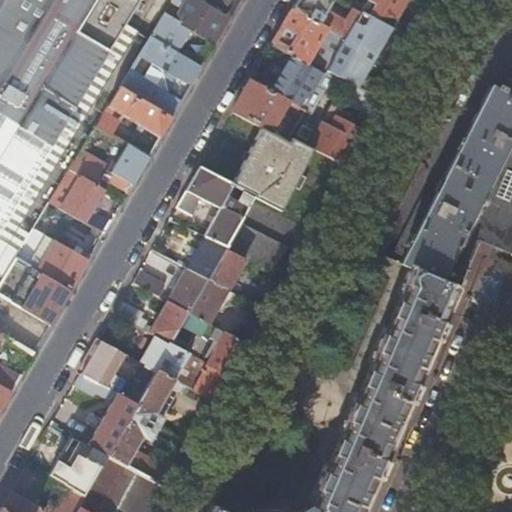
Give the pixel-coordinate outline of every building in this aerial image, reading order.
[(0,0),(0,283),(4,277),(0,273),(0,228),(139,0),(0,0)] [(200,3),(195,0),(170,0),(170,2),(181,8),(173,21),(189,31),(213,45),(228,20),(207,7),(200,3)] [(195,0),(200,3),(202,0),(211,0),(207,7),(228,20),(239,0),(195,0)] [(332,0),(296,0),(291,9),(344,40),(359,14),(352,10),(345,22),(326,11),(332,0)] [(416,23),(424,9),(407,0),(367,0),(366,1),(374,6),(368,17),(390,29),(399,13),(416,23)] [(428,0),(407,0),(424,9),(428,0)] [(344,40),(291,9),(271,44),(290,55),(310,67),(313,63),(310,60),(321,39),(339,49),(343,41),(344,40)] [(368,17),(360,13),(359,14),(344,40),(343,41),(373,57),(390,29),(368,17)] [(173,21),(163,15),(149,38),(180,58),(183,52),(179,49),(189,31),(173,21)] [(180,58),(149,38),(119,88),(170,119),(199,69),(180,58)] [(333,60),(339,49),(321,39),(310,60),(313,63),(310,67),(322,74),(324,75),(326,72),(333,60)] [(363,75),(373,57),(343,41),(339,49),(333,60),(341,64),(335,76),(339,78),(350,84),(376,98),(383,86),(363,75)] [(310,113),(322,92),(330,96),(339,78),(335,76),(326,72),(324,75),(322,74),(310,67),(290,55),(268,92),(310,113)] [(326,72),(335,76),(341,64),(333,60),(326,72)] [(268,92),(249,82),(231,113),(262,129),(287,142),(290,137),(298,141),(313,115),(310,113),(268,92)] [(366,117),(376,98),(350,84),(339,102),(366,117)] [(463,236),(511,137),(511,99),(503,94),(505,91),(497,87),(495,91),(491,88),(434,200),(424,194),(391,260),(409,268),(459,289),(479,242),(463,236)] [(170,119),(119,88),(107,107),(158,139),(170,119)] [(341,164),(359,130),(347,122),(351,114),(331,103),(310,140),(305,137),(302,143),(314,150),(341,164)] [(133,131),(104,113),(95,127),(125,146),(133,131)] [(314,150),(302,143),(298,141),(290,137),(287,142),(262,129),(230,185),(253,197),(280,212),(293,188),(299,191),(300,188),(305,179),(300,175),(303,170),(314,150)] [(511,137),(463,236),(479,242),(504,252),(511,255),(511,137)] [(147,159),(125,146),(116,162),(110,158),(107,163),(111,164),(101,180),(107,183),(107,182),(126,194),(147,159)] [(99,169),(77,156),(69,171),(90,184),(99,169)] [(230,185),(199,169),(176,208),(190,216),(200,199),(219,209),(203,237),(224,247),(238,223),(252,200),(253,197),(230,185)] [(90,184),(69,171),(61,184),(69,190),(59,208),(103,234),(111,221),(92,210),(103,191),(90,184)] [(69,190),(61,184),(50,202),(59,208),(69,190)] [(286,250),(238,223),(224,247),(223,250),(244,260),(273,275),(286,250)] [(88,261),(33,229),(16,258),(32,267),(41,273),(71,290),(88,261)] [(206,279),(223,250),(224,247),(203,237),(185,269),(206,279)] [(227,290),(244,260),(223,250),(206,279),(227,290)] [(4,277),(0,283),(0,295),(11,302),(32,267),(16,258),(4,277)] [(354,265),(345,261),(304,337),(290,364),(303,371),(319,342),(314,339),(354,265)] [(363,511),(390,450),(459,289),(409,268),(398,294),(401,296),(388,326),(385,325),(369,361),(373,363),(359,395),(356,394),(339,432),(343,434),(330,464),(326,462),(311,499),(313,500),(310,506),(301,511),(291,511),(254,510),(253,511),(226,511),(214,505),(209,511),(363,511)] [(187,313),(206,279),(185,269),(166,302),(187,313)] [(41,273),(20,308),(50,325),(71,290),(41,273)] [(164,291),(137,275),(132,283),(160,298),(164,291)] [(234,294),(227,290),(206,279),(187,313),(207,324),(220,303),(227,306),(234,294)] [(181,323),(187,313),(166,302),(151,328),(147,326),(145,321),(140,317),(143,313),(121,302),(114,315),(154,336),(169,344),(181,323)] [(244,344),(207,324),(187,313),(181,323),(208,339),(197,359),(228,375),(244,344)] [(0,387),(11,393),(20,377),(0,365),(0,334),(1,334),(0,333),(0,387)] [(181,367),(188,354),(169,344),(154,336),(138,363),(143,366),(155,372),(156,370),(174,379),(177,374),(181,367)] [(127,357),(98,342),(80,374),(117,394),(124,382),(111,375),(121,360),(124,362),(127,357)] [(214,401),(228,375),(197,359),(188,354),(181,367),(199,377),(196,384),(177,374),(174,379),(185,385),(214,401)] [(125,399),(136,405),(155,372),(143,366),(125,399)] [(136,405),(108,456),(167,488),(176,472),(135,450),(142,437),(150,442),(178,392),(180,393),(185,385),(174,379),(156,370),(155,372),(136,405)] [(88,445),(108,456),(136,405),(125,399),(117,394),(80,374),(73,386),(92,397),(94,393),(111,403),(103,418),(92,412),(85,425),(95,431),(88,445)] [(0,411),(11,393),(0,387),(0,411)] [(270,400),(233,468),(241,473),(268,423),(273,425),(283,407),(270,400)] [(76,511),(154,511),(167,488),(108,456),(84,499),(76,511)] [(1,509),(6,511),(76,511),(84,499),(65,488),(61,493),(66,497),(56,511),(46,511),(31,503),(42,482),(23,471),(1,509)]
